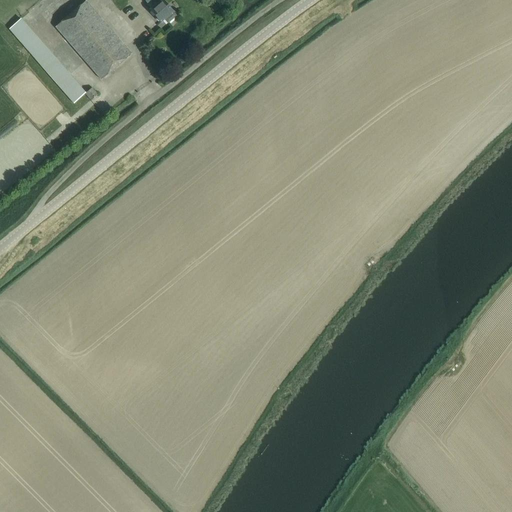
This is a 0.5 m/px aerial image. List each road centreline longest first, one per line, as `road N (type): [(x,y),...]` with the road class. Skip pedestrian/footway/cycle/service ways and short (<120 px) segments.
road 1 (tertiary): [(34,222),(315,0)]
road 2 (unclassified): [(34,222),(67,177),(139,110),(282,0)]
